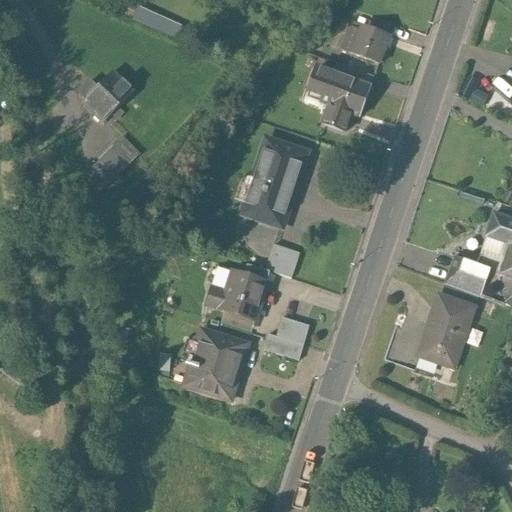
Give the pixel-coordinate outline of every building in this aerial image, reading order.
[(144,5),(137,19),(182,40),(189,25),(144,5)] [(388,40),(360,30),(350,57),(378,67),(388,40)] [(369,90),(316,71),(308,96),(319,100),(317,107),(326,110),(320,128),(342,136),(348,118),(358,122),(369,90)] [(134,96),(112,75),(82,107),(104,127),(134,96)] [(484,103),(489,85),(474,81),(468,99),(484,103)] [(83,177),(98,193),(138,156),(123,140),(83,177)] [(278,151),(264,147),(250,189),(247,188),(240,209),(252,213),(250,220),(279,230),(289,198),(294,199),(306,163),(291,158),(293,150),(280,146),(278,151)] [(511,221),(493,215),(485,238),(510,246),(501,273),(511,277),(511,221)] [(454,259),(445,285),(479,297),(488,271),(454,259)] [(266,288),(233,278),(226,298),(211,294),(206,310),(254,325),(266,288)] [(474,309),(440,297),(418,357),(453,370),(474,309)] [(267,349),(305,358),(314,323),(286,316),(281,335),(271,333),(267,349)] [(244,349),(201,336),(191,370),(186,368),(185,370),(189,371),(188,374),(193,375),(194,373),(197,374),(191,394),(231,405),(242,368),(239,367),(244,349)]
